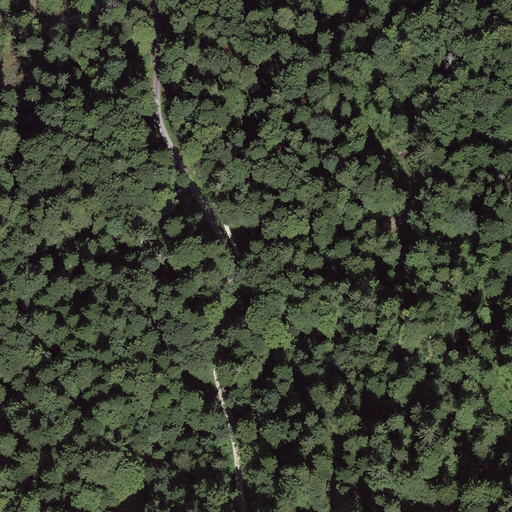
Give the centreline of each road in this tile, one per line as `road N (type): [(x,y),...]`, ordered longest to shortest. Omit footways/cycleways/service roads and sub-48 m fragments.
road 1 (track): [(157,0),(157,95),(167,138),(229,262),(219,368),(245,511)]
road 2 (track): [(225,397),(271,363),(335,249),(372,219),(401,225)]
road 3 (track): [(401,225),(415,283),(466,337),(492,407),(511,432)]
road 4 (track): [(225,397),(164,445),(123,511)]
road 5 (track): [(334,502),(337,468),(353,438),(425,396)]
road 6 (track): [(401,225),(455,168),(480,154),(511,158)]
road 7 (track): [(0,13),(66,18),(120,0)]
